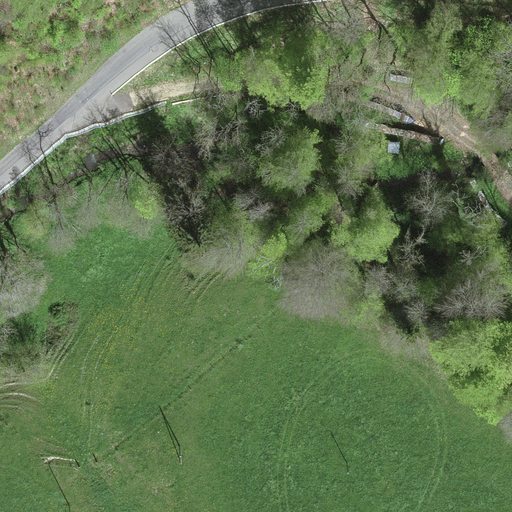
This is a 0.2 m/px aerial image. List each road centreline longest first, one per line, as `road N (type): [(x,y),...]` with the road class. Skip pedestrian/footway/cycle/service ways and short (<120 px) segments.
road 1 (track): [(64,119),(204,85),(342,79),(459,128),(511,170)]
road 2 (tertiary): [(235,0),(168,33),(0,175)]
